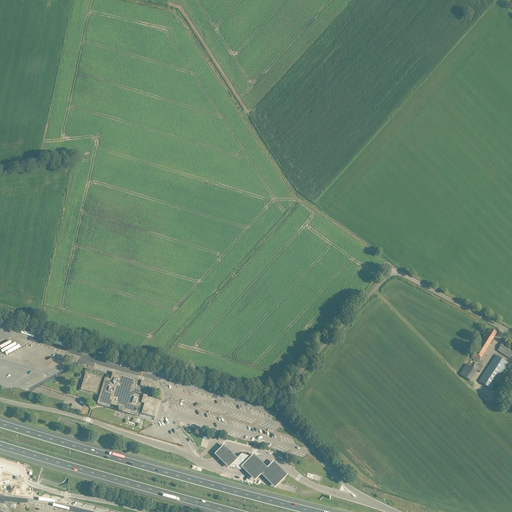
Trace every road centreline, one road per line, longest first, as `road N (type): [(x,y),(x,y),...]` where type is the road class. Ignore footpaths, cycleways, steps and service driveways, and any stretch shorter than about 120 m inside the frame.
road 1 (unclassified): [(511,334),(389,271),(283,385),(266,391),(0,310)]
road 2 (motorway): [(315,511),(0,423)]
road 3 (motorway): [(0,444),(235,511)]
road 4 (track): [(371,287),(494,399)]
